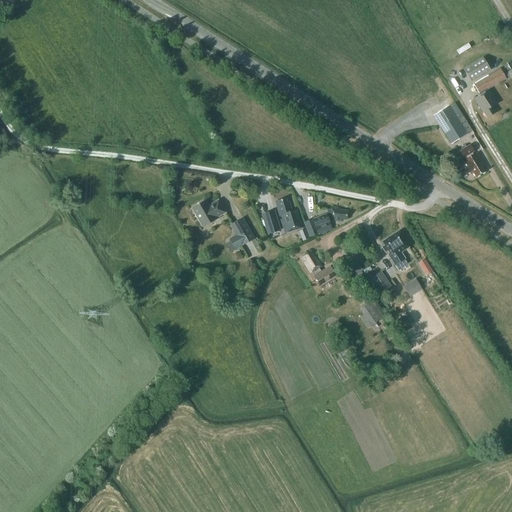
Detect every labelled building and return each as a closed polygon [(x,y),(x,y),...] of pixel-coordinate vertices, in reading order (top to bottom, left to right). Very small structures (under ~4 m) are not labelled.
[(456,54),(468,48),(466,44),(454,50),(456,54)] [(463,69),(471,82),(490,70),(483,58),(463,69)] [(499,69),(473,85),(480,96),(474,100),(482,112),(483,112),(486,118),(495,113),(491,107),(497,103),(488,90),(506,80),(499,69)] [(466,134),(449,106),(433,116),(451,144),(466,134)] [(469,146),(466,148),(464,146),(460,148),(461,151),(459,152),(463,158),(464,157),(465,160),(463,161),(464,162),(457,167),(463,177),(470,172),(471,173),(472,172),(476,177),(485,172),(481,166),(483,165),(476,153),(473,155),(472,153),(473,152),(469,146)] [(275,203),(285,234),(302,229),(297,211),(292,213),(289,203),(287,204),(285,200),(275,203)] [(205,202),(192,209),(203,228),(215,220),(215,219),(225,213),(218,201),(208,207),(205,202)] [(339,212),(339,210),(332,208),(332,211),(328,210),(327,215),(313,220),(319,236),(327,233),(325,228),(331,226),(328,218),(331,218),(330,221),(342,223),(342,221),(347,222),(348,213),(339,212)] [(280,230),(274,211),(262,215),(268,234),(280,230)] [(254,239),(243,218),(230,225),(236,236),(229,239),(235,250),(251,241),(254,239)] [(303,224),(309,238),(317,235),(311,221),(303,224)] [(309,239),(305,229),(298,232),(302,241),(309,239)] [(400,252),(408,247),(404,240),(399,232),(390,237),(400,252)] [(384,246),(382,248),(385,252),(387,251),(390,255),(388,256),(394,265),(398,271),(408,265),(404,259),(405,259),(400,252),(390,237),(382,242),(384,246)] [(254,239),(251,241),(256,252),(260,250),(254,239)] [(312,273),(317,281),(320,287),(336,277),(330,266),(320,272),(318,269),(321,267),(317,260),(315,261),(310,253),(303,258),(306,262),(305,263),(311,273),(312,273)] [(431,271),(424,260),(418,263),(426,275),(431,271)] [(343,269),(350,278),(361,270),(354,261),(343,269)] [(370,279),(380,294),(391,286),(381,272),(370,279)] [(416,281),(404,289),(409,297),(421,290),(416,281)] [(371,302),(362,308),(366,314),(373,325),(382,318),(371,302)]
